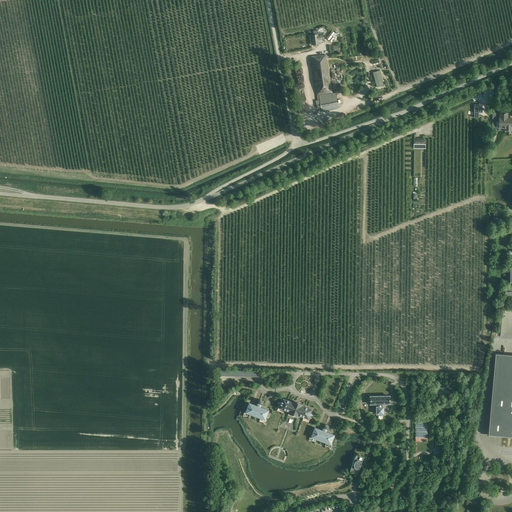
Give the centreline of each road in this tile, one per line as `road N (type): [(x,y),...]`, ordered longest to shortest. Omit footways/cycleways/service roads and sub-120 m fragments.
road 1 (unclassified): [(210,196),(169,207),(0,193)]
road 2 (unclassified): [(210,196),(394,116)]
road 3 (unclassified): [(297,146),(267,0)]
road 4 (unclassified): [(394,116),(511,65)]
